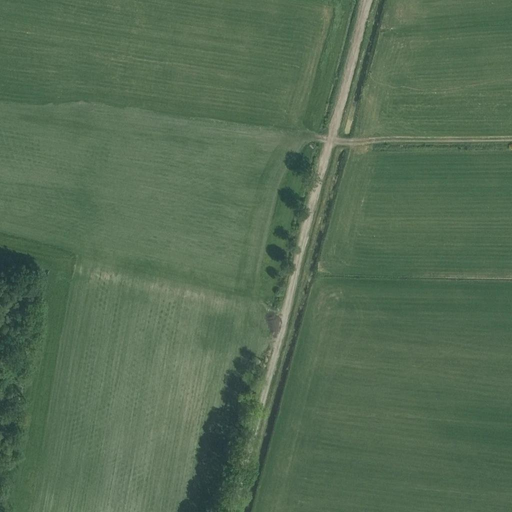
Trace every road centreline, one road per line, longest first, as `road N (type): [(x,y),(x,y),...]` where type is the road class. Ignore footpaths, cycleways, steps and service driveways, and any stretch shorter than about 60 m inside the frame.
road 1 (track): [(365,0),(231,511)]
road 2 (track): [(330,139),(511,137)]
